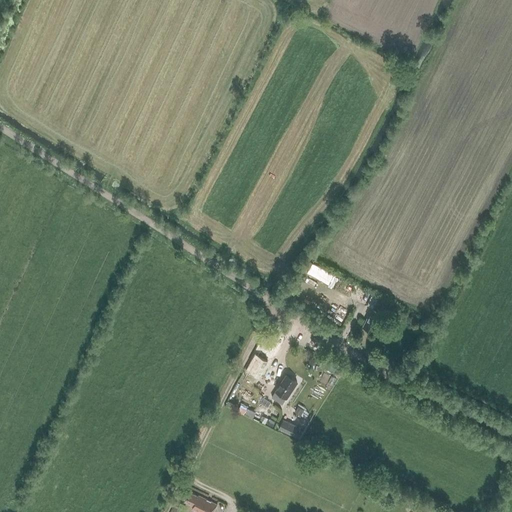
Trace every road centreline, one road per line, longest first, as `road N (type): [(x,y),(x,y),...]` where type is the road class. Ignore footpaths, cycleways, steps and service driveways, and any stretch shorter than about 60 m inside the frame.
road 1 (track): [(511,441),(354,359),(0,127)]
road 2 (track): [(273,305),(167,511)]
